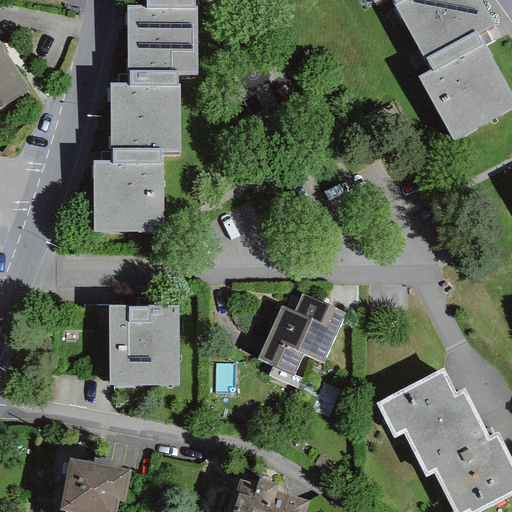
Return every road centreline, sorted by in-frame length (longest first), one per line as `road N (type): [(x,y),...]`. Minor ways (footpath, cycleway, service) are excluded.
road 1 (residential): [(360,511),(257,449),(0,404)]
road 2 (residential): [(0,326),(62,169),(105,0)]
